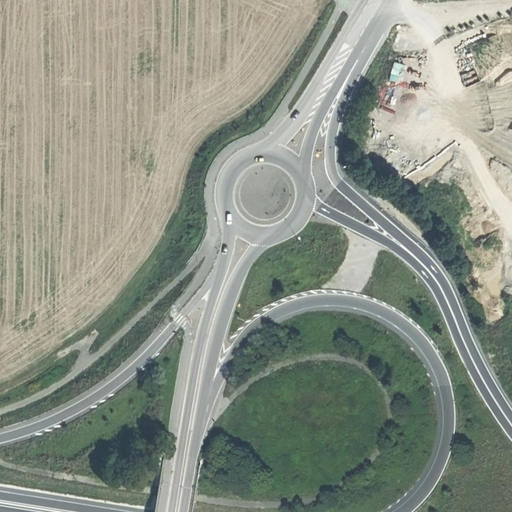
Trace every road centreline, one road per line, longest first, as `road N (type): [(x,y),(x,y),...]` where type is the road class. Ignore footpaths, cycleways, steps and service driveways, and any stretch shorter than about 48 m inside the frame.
road 1 (trunk): [(202,412),(246,336),(275,312),(339,298),(382,310),(430,351),(450,411),(437,468),(401,511)]
road 2 (trunk): [(511,417),(434,269),(335,177),(333,128),(368,52),(368,32)]
road 3 (trunk): [(511,433),(425,274),(383,238),(307,199)]
road 4 (trunk): [(225,258),(119,379),(53,419),(0,438)]
road 5 (secondary): [(225,258),(204,326),(172,511)]
road 6 (secondary): [(202,412),(228,297),(267,237)]
road 7 (secondary): [(366,0),(297,113),(262,153)]
road 8 (track): [(511,4),(409,9),(350,0)]
road 9 (secondary): [(303,177),(314,126),(368,32)]
road 10 (track): [(0,390),(85,342),(74,372)]
